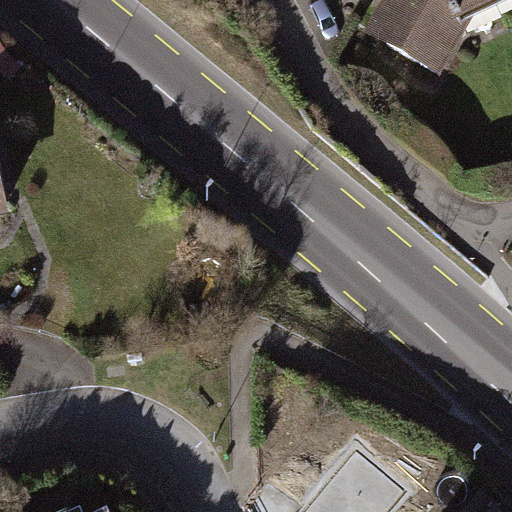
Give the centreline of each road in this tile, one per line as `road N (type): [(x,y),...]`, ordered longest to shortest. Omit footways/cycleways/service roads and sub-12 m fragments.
road 1 (secondary): [(52,0),(511,388)]
road 2 (residential): [(270,0),(354,133),(439,206),(479,224)]
road 3 (residential): [(0,436),(111,426),(149,437),(177,457),(212,511)]
